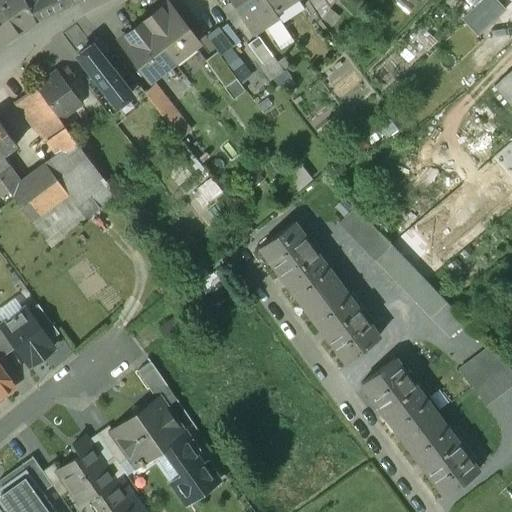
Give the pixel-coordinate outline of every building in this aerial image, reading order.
[(25,0),(34,21),(78,0),(25,0)] [(265,0),(227,0),(250,34),(257,29),(254,24),(262,19),(256,10),(267,3),(265,0)] [(265,0),(267,3),(271,9),(284,0),(265,0)] [(322,0),(307,0),(320,20),(329,9),(322,0)] [(335,0),(322,0),(329,9),(335,0)] [(495,0),(481,0),(461,20),(477,37),(505,10),(495,0)] [(167,3),(143,21),(173,61),(197,43),(167,3)] [(0,7),(0,44),(17,33),(0,7)] [(173,61),(143,21),(118,40),(149,79),(162,69),(159,66),(169,59),(172,62),(173,61)] [(260,34),(248,39),(258,61),(270,55),(260,34)] [(104,62),(91,45),(77,55),(116,106),(130,95),(126,90),(113,72),(112,73),(104,62)] [(236,78),(217,52),(205,60),(225,87),(236,78)] [(135,82),(114,55),(104,62),(112,73),(113,72),(126,90),(135,82)] [(511,70),(494,86),(511,106),(511,70)] [(56,71),(35,87),(59,119),(80,104),(56,71)] [(174,108),(154,83),(143,92),(163,117),(174,108)] [(59,119),(35,87),(14,102),(44,142),(46,140),(65,127),(59,119)] [(15,145),(0,124),(0,156),(15,145)] [(65,127),(46,140),(56,154),(58,157),(77,143),(65,127)] [(511,140),(495,155),(511,174),(511,140)] [(77,143),(58,157),(56,154),(44,163),(65,191),(28,219),(44,241),(59,231),(62,235),(70,228),(71,229),(116,196),(77,143)] [(190,152),(175,164),(188,180),(203,168),(190,152)] [(19,181),(0,156),(0,180),(7,190),(19,181)] [(19,181),(7,190),(8,191),(28,219),(65,191),(44,163),(19,181)] [(175,164),(175,163),(164,171),(178,188),(188,180),(175,164)] [(384,217),(373,205),(362,215),(382,236),(386,231),(378,223),(384,217)] [(362,215),(353,206),(336,223),(373,261),(390,244),(382,236),(362,215)] [(291,222),(260,246),(304,306),(336,282),(291,222)] [(445,301),(390,244),(373,261),(428,317),(445,301)] [(336,282),(304,306),(344,360),(376,337),(336,282)] [(464,322),(445,301),(428,317),(448,338),(464,322)] [(58,333),(37,305),(27,312),(48,340),(58,333)] [(25,308),(0,325),(0,326),(15,347),(28,365),(53,347),(48,340),(27,312),(25,308)] [(0,358),(15,347),(0,326),(0,358)] [(511,385),(511,371),(487,347),(457,370),(485,405),(511,385)] [(435,414),(393,359),(362,382),(404,437),(435,414)] [(165,384),(148,360),(135,369),(152,393),(165,384)] [(0,397),(13,387),(0,369),(0,397)] [(114,430),(113,430),(130,455),(135,462),(138,460),(141,464),(144,462),(141,458),(163,442),(171,453),(159,461),(186,499),(215,479),(159,399),(114,430)] [(476,469),(435,414),(404,437),(445,493),(476,469)] [(130,455),(113,430),(114,430),(109,423),(96,432),(112,456),(118,464),(130,455)] [(112,456),(96,432),(87,438),(103,462),(112,456)] [(84,433),(72,441),(81,454),(59,468),(58,469),(71,488),(78,500),(93,490),(106,511),(135,511),(103,462),(87,438),(84,433)] [(59,468),(54,460),(41,469),(59,495),(71,488),(58,469),(59,468)] [(56,511),(25,468),(0,485),(0,509),(2,511),(3,511),(7,509),(9,511),(56,511)]
